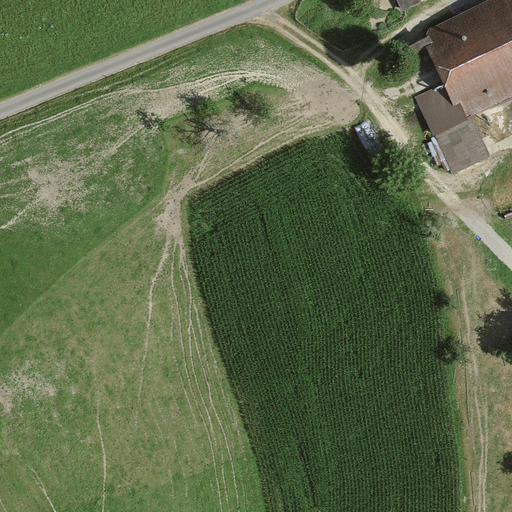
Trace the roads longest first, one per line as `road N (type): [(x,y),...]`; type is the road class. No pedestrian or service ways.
road 1 (track): [(255,9),(371,100),(426,176),(445,185),(485,175)]
road 2 (track): [(0,111),(278,0)]
road 3 (track): [(348,79),(381,45),(454,0)]
